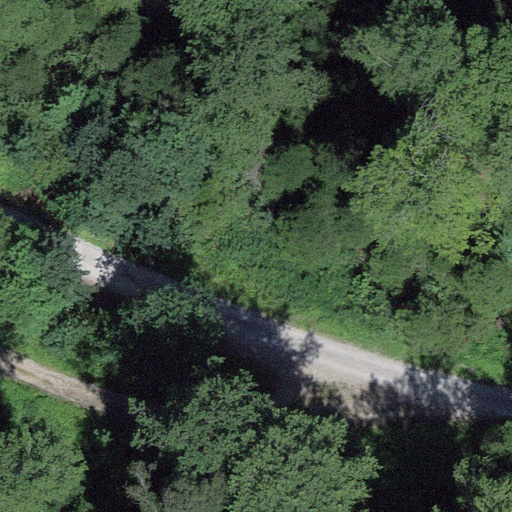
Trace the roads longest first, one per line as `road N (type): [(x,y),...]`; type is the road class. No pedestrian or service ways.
road 1 (unclassified): [(0,212),(511,408)]
road 2 (track): [(486,403),(153,422),(86,401),(0,357)]
